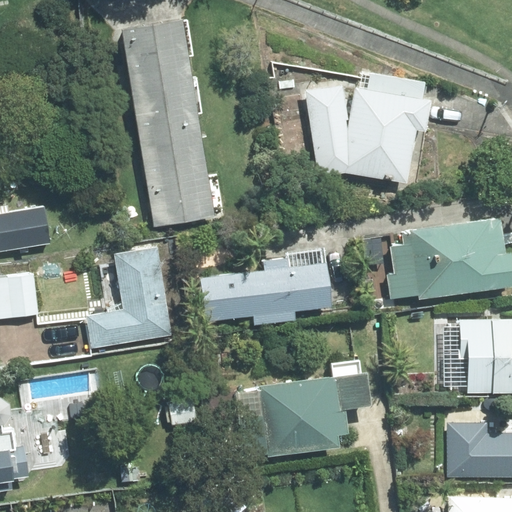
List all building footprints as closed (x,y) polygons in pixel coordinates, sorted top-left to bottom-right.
[(174,20),(113,30),(147,229),(208,218),(174,20)] [(401,184),(410,131),(418,132),(424,100),(348,88),(343,112),(339,85),(300,92),(314,176),(342,173),(401,184)] [(42,206),(0,212),(0,250),(48,243),(42,206)] [(386,247),(390,274),(383,275),(387,299),(414,295),(414,301),(503,288),(493,220),(397,234),(398,245),(386,247)] [(116,310),(82,316),(88,349),(167,337),(152,248),(107,255),(116,310)] [(256,270),(194,278),(200,323),(247,317),(249,327),(290,322),(289,311),(323,307),(318,263),(281,267),(280,258),(255,261),(256,270)] [(29,272),(0,276),(0,318),(35,313),(29,272)] [(511,318),(454,319),(455,393),(511,392),(511,318)] [(358,373),(252,388),(255,410),(239,413),(244,448),(259,446),(261,456),(331,447),(329,434),(341,432),(338,410),(363,406),(358,373)] [(511,434),(481,434),(481,422),(443,423),(443,476),(511,476),(511,434)] [(441,511),(511,511),(511,497),(442,497),(441,511)]
